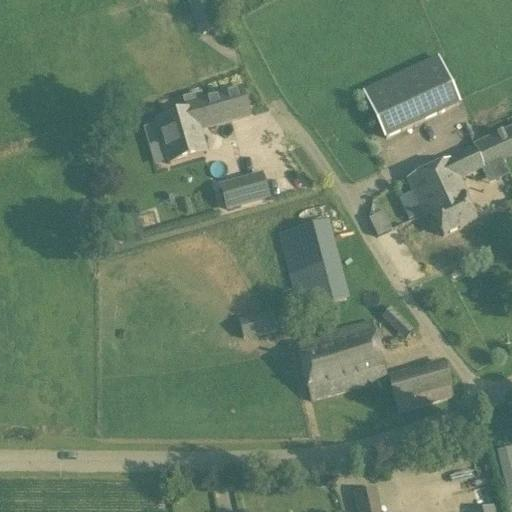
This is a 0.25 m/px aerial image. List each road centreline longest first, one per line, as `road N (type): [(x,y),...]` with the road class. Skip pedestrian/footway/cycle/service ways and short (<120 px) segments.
road 1 (unclassified): [(0,462),(317,459),(400,435),(511,385)]
road 2 (unknown): [(487,398),(278,96)]
